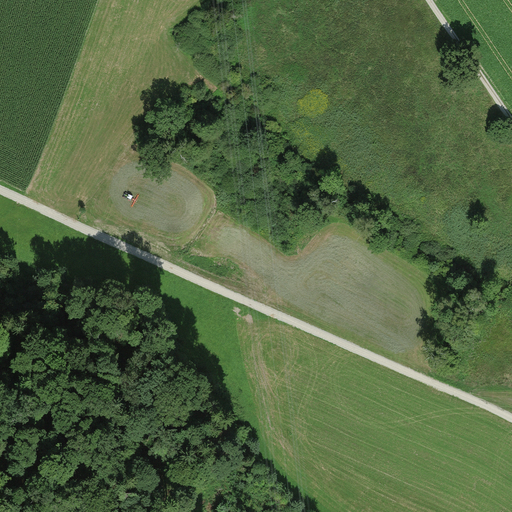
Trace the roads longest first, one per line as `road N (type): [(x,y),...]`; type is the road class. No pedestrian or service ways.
road 1 (track): [(511,418),(0,189)]
road 2 (track): [(430,0),(511,119)]
